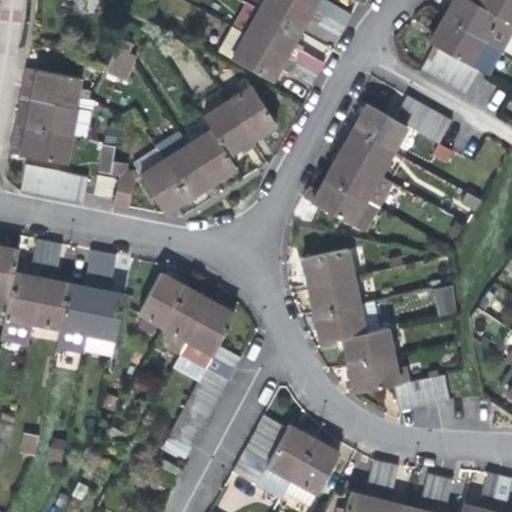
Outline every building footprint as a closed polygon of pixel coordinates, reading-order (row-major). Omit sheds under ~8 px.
[(145,0),(136,0),(130,10),(144,18),(152,4),(145,0)] [(306,18),(312,7),(299,0),(263,0),(258,9),(299,31),(306,18)] [(321,12),(328,1),(326,0),(316,0),(312,7),(321,12)] [(501,49),(511,55),(511,22),(471,0),(452,0),(450,4),(443,17),(501,49)] [(511,0),(471,0),(511,22),(511,0)] [(328,1),(321,12),(345,25),(349,19),(351,14),(328,1)] [(245,33),(258,9),(247,3),(234,27),(245,33)] [(321,12),(312,7),(306,18),(339,36),(342,32),(345,25),(321,12)] [(245,33),(285,55),(292,44),(299,31),(258,9),(245,33)] [(479,69),(487,74),(501,49),(443,17),(437,28),(429,42),(434,44),(445,50),(456,57),(468,63),(479,69)] [(231,58),(245,33),(234,27),(231,26),(217,51),(231,58)] [(245,33),(231,58),(271,81),(279,67),(285,55),(245,33)] [(172,55),(185,44),(175,37),(165,45),(172,55)] [(129,52),(133,43),(120,38),(114,52),(126,57),(129,52)] [(292,44),(285,55),(318,74),(321,68),(325,62),(292,44)] [(434,44),(420,68),(432,74),(445,50),(434,44)] [(445,50),(432,74),(443,81),(456,57),(445,50)] [(114,52),(105,72),(126,81),(135,61),(126,57),(114,52)] [(129,52),(126,57),(135,61),(137,56),(129,52)] [(318,74),(285,55),(279,67),(312,85),(314,80),(318,74)] [(456,57),(443,81),(454,87),(468,63),(456,57)] [(468,63),(454,87),(466,93),(479,69),(468,63)] [(32,99),(74,107),(76,96),(80,78),(26,67),(24,81),(21,94),(32,96),(32,99)] [(250,85),(226,100),(251,139),(263,131),(275,123),(250,85)] [(18,109),(15,124),(71,135),(86,138),(93,100),(76,96),(74,107),(32,99),(32,96),(21,94),(18,109)] [(418,100),(407,94),(398,109),(393,118),(405,124),(418,100)] [(398,109),(376,97),(371,105),(393,118),(398,109)] [(250,140),(251,139),(226,100),(202,116),(210,128),(227,154),(236,149),(241,146),(244,151),(253,145),(250,140)] [(416,130),(429,106),(418,100),(405,124),(407,125),(416,130)] [(352,128),(393,150),(407,125),(405,124),(393,118),(371,105),(366,103),(359,115),(352,128)] [(416,130),(427,136),(441,113),(429,106),(416,130)] [(427,136),(439,143),(452,119),(441,113),(427,136)] [(12,138),(9,152),(65,163),(71,135),(15,124),(12,138)] [(210,128),(186,144),(211,182),(223,175),(235,167),(227,154),(210,128)] [(379,174),(393,150),(352,128),(345,141),(339,152),(379,174)] [(155,147),(163,159),(186,144),(179,132),(155,147)] [(112,161),(115,145),(103,143),(97,171),(110,173),(112,161)] [(446,162),(453,150),(439,143),(432,154),(446,162)] [(186,144),(163,159),(188,197),(200,190),(211,182),(186,144)] [(132,162),(140,174),(163,159),(155,147),(132,162)] [(325,176),(378,206),(392,181),(379,174),(339,152),(332,164),(325,176)] [(188,197),(163,159),(140,174),(139,174),(164,213),(166,216),(175,216),(181,212),(176,205),(181,202),(188,197)] [(110,173),(118,175),(125,176),(127,164),(112,161),(110,173)] [(32,193),(38,166),(25,164),(20,190),(32,193)] [(45,195),(50,169),(38,166),(32,193),(45,195)] [(58,198),(63,171),(50,169),(45,195),(58,198)] [(70,200),(76,174),(63,171),(58,198),(70,200)] [(92,194),(111,198),(115,177),(96,173),(92,194)] [(83,203),(88,176),(76,174),(70,200),(83,203)] [(125,176),(118,175),(113,204),(128,207),(134,178),(125,176)] [(306,198),(365,231),(378,206),(325,176),(321,184),(318,190),(313,187),(306,198)] [(461,203),(474,210),(480,199),(467,192),(461,203)] [(29,275),(42,277),(49,240),(42,239),(36,238),(29,275)] [(49,240),(42,277),(54,280),(62,243),(54,241),(49,240)] [(2,246),(0,245),(0,311),(5,313),(13,272),(18,249),(2,246)] [(353,276),(347,248),(302,257),(305,272),(307,285),(353,276)] [(83,285),(96,288),(104,251),(98,250),(91,249),(83,285)] [(104,251),(96,288),(109,290),(116,254),(110,252),(104,251)] [(33,322),(42,277),(29,275),(13,272),(5,313),(0,338),(28,343),(33,322)] [(175,280),(160,272),(138,312),(163,326),(185,286),(175,280)] [(358,303),(353,276),(307,285),(310,299),(313,312),(358,303)] [(54,280),(42,277),(33,322),(60,328),(69,283),(54,280)] [(87,333),(96,288),(83,285),(69,283),(60,328),(55,352),(58,353),(59,348),(83,353),(87,333)] [(456,312),(451,284),(433,287),(439,315),(456,312)] [(199,293),(185,286),(163,326),(188,339),(210,299),(199,293)] [(109,290),(96,288),(87,333),(115,339),(124,293),(109,290)] [(206,366),(212,355),(218,343),(235,313),(222,306),(210,299),(188,339),(180,354),(205,367),(206,366)] [(358,303),(313,312),(316,327),(319,340),(342,336),(379,328),(373,300),(358,303)] [(188,339),(163,326),(155,341),(179,354),(180,354),(188,339)] [(393,354),(387,326),(379,328),(342,336),(345,352),(347,364),(393,354)] [(242,356),(218,343),(212,355),(235,368),(242,356)] [(350,377),(353,392),(394,384),(406,381),(407,381),(404,366),(395,368),(393,354),(347,364),(350,377)] [(235,368),(212,355),(206,366),(229,379),(235,368)] [(229,379),(206,366),(205,367),(199,377),(223,390),(229,379)] [(511,367),(498,388),(511,398),(511,367)] [(450,400),(445,373),(432,376),(437,402),(450,400)] [(432,376),(419,379),(425,405),(437,402),(432,376)] [(223,390),(199,377),(193,388),(217,401),(223,390)] [(425,405),(419,379),(407,381),(406,381),(412,408),(425,405)] [(394,384),(399,410),(400,410),(412,408),(406,381),(394,384)] [(217,401),(193,388),(187,400),(211,413),(217,401)] [(211,413),(187,400),(181,411),(204,424),(211,413)] [(204,424),(181,411),(174,422),(198,435),(204,424)] [(257,425),(281,438),(287,427),(263,414),(257,425)] [(293,418),(289,424),(301,431),(304,425),(298,421),(293,418)] [(0,442),(7,444),(13,424),(0,419),(0,442)] [(169,434),(192,447),(198,435),(174,422),(168,434),(169,434)] [(287,427),(281,438),(275,450),(268,461),(262,472),(256,484),(280,497),(284,492),(314,438),(301,431),(289,424),(287,427)] [(275,450),(281,438),(257,425),(251,436),(275,450)] [(25,433),(22,453),(35,455),(38,435),(25,433)] [(192,447),(169,434),(163,446),(186,458),(192,447)] [(268,461),(275,450),(251,436),(244,447),(268,461)] [(63,449),(65,440),(54,438),(52,448),(63,449)] [(309,506),(339,452),(325,444),(314,438),(284,492),(309,506)] [(262,472),(268,461),(244,447),(238,459),(262,472)] [(52,448),(49,465),(60,467),(63,449),(52,448)] [(172,481),(180,466),(157,454),(149,469),(172,481)] [(364,495),(377,498),(386,461),(380,460),(373,458),(364,495)] [(256,484),(262,472),(238,459),(232,470),(256,484)] [(386,461),(377,498),(389,501),(399,464),(392,463),(386,461)] [(477,507),(490,510),(499,474),(491,472),(486,471),(477,507)] [(418,508),(431,511),(440,475),(433,474),(427,472),(418,508)] [(499,474),(490,510),(497,511),(503,511),(511,477),(506,475),(499,474)] [(440,475),(431,511),(434,511),(444,511),(453,478),(446,477),(440,475)] [(373,511),(377,498),(364,495),(349,491),(345,509),(343,511),(373,511)] [(389,501),(377,498),(373,511),(401,511),(404,504),(389,501)] [(489,511),(490,510),(477,507),(462,503),(460,511),(489,511)]
